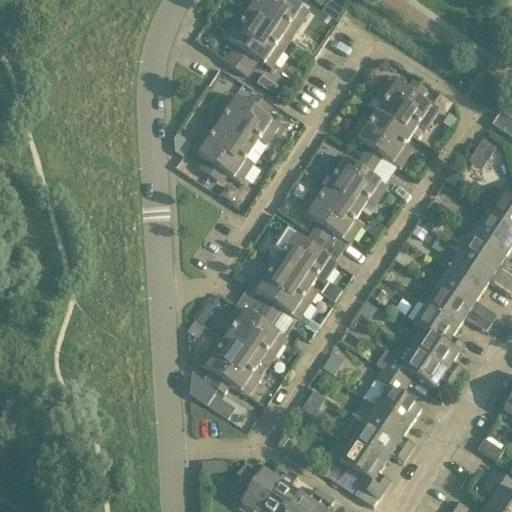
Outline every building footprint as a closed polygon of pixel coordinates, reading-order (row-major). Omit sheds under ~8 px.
[(265,28),(283,0),(248,0),(246,3),(253,7),(247,16),(265,28)] [(283,0),(265,28),(289,44),(308,16),(296,8),(301,0),(283,0)] [(234,21),(221,40),(234,48),(239,52),(233,61),(228,68),(235,72),(265,28),(247,16),(241,25),(234,21)] [(265,28),(235,72),(242,77),(246,70),(252,61),(257,64),(270,73),(289,44),(265,28)] [(277,88),(270,83),(264,91),(272,96),(277,88)] [(376,116),(394,127),(419,89),(412,85),(406,94),(388,83),(375,102),(382,107),(376,116)] [(394,127),(411,139),(417,130),(424,134),(437,115),(420,103),(426,94),(419,89),(394,127)] [(223,121),(217,130),(234,142),(260,104),(253,99),(247,109),(229,97),(216,117),(223,121)] [(260,104),(234,142),(252,154),(258,144),(265,149),(278,130),(260,118),(266,108),(260,104)] [(362,161),(368,165),(394,127),(376,116),(370,125),(363,120),(350,140),(368,151),(362,161)] [(442,124),(449,129),(455,121),(448,116),(442,124)] [(511,124),(500,117),(492,128),(511,141),(511,124)] [(394,127),(368,165),(375,170),(381,160),(399,172),(412,153),(405,148),(411,139),(394,127)] [(234,142),(217,130),(211,140),(204,135),(191,154),(209,166),(202,176),(209,180),(234,142)] [(234,142),(209,180),(216,184),(222,175),(240,187),(252,167),(246,163),(252,154),(234,142)] [(483,143),(475,153),(488,162),(495,151),(483,143)] [(326,192),(343,203),(368,165),(362,161),(355,170),(338,158),(325,178),(332,182),(326,192)] [(375,170),(368,165),(343,203),(361,215),(367,206),(374,210),(387,191),(369,179),(375,170)] [(484,205),(477,215),(485,220),(511,237),(511,184),(506,193),(503,192),(497,187),(494,191),(490,188),(481,202),(484,205)] [(224,188),(218,197),(228,204),(234,195),(224,188)] [(311,237),(318,241),(343,203),(326,192),(320,201),(313,196),(300,216),(318,227),(311,237)] [(343,203),(318,241),(324,246),(331,236),(348,248),(361,229),(354,224),(361,215),(343,203)] [(287,218),(290,213),(289,208),(284,204),(278,213),(287,218)] [(435,211),(446,218),(449,212),(439,205),(435,211)] [(506,260),(511,251),(511,237),(485,220),(473,238),(506,260)] [(422,243),(427,235),(417,229),(412,237),(422,243)] [(275,268),(292,279),(318,241),(311,237),(305,246),(287,235),(274,254),(281,259),(275,268)] [(511,278),(500,270),(506,260),(473,238),(461,255),(511,289),(511,278)] [(440,256),(446,247),(436,240),(430,250),(440,256)] [(324,246),(318,241),(292,279),(310,291),(316,282),(323,286),(336,267),(318,255),(324,246)] [(406,270),(412,262),(401,254),(395,263),(406,270)] [(510,299),(511,295),(511,289),(461,255),(449,273),(482,295),(489,285),(510,299)] [(260,313),(267,317),(292,279),(275,268),(269,277),(262,272),(249,292),(267,304),(260,313)] [(475,305),(482,295),(449,273),(437,291),(491,328),(496,320),(475,305)] [(267,317),(274,322),(280,313),(298,324),(317,296),(310,291),(292,279),(267,317)] [(321,298),(334,306),(341,295),(329,286),(321,298)] [(384,296),(376,291),(371,298),(379,303),(384,296)] [(486,336),(491,328),(437,291),(425,309),(458,331),(464,322),(486,336)] [(201,341),(229,307),(217,298),(190,331),(201,341)] [(365,305),(357,316),(368,322),(375,311),(365,305)] [(452,341),(458,331),(425,309),(412,329),(414,330),(457,358),(464,349),(452,341)] [(224,344),(242,355),(267,317),(260,313),(254,322),(237,311),(224,330),(231,334),(224,344)] [(274,322),(267,317),(242,355),(266,372),(285,343),(267,331),(274,322)] [(403,346),(413,354),(458,383),(464,374),(452,366),(457,358),(414,330),(403,346)] [(346,335),(340,344),(352,352),(358,343),(346,335)] [(210,389),(216,393),(242,355),(224,344),(218,353),(211,348),(198,368),(216,379),(210,389)] [(458,383),(413,354),(403,346),(394,359),(386,354),(375,370),(382,374),(406,390),(412,380),(433,394),(440,384),(452,392),(458,383)] [(242,355),(216,393),(223,398),(229,388),(247,400),(266,372),(242,355)] [(400,399),(406,390),(382,374),(363,402),(376,411),(408,432),(421,413),(400,399)] [(207,410),(216,416),(223,405),(214,399),(207,410)] [(511,418),(511,399),(503,413),(511,418)] [(402,441),(408,432),(376,411),(364,428),(408,458),(414,449),(402,441)] [(355,423),(343,440),(352,446),(352,447),(384,468),(390,459),(402,467),(408,458),(364,428),(364,429),(355,423)] [(339,437),(326,457),(360,479),(354,488),(359,492),(354,499),(373,511),(390,485),(378,477),(384,468),(352,447),(352,446),(343,440),(339,437)] [(502,454),(483,442),(477,452),(495,465),(502,454)] [(263,511),(289,474),(280,468),(272,480),(262,474),(259,479),(244,469),(229,492),(244,502),(240,507),(248,511),(263,511)] [(289,511),(299,498),(290,492),(298,480),(289,474),(263,511),(289,511)] [(511,498),(511,486),(494,474),(482,493),(493,501),(487,510),(489,511),(511,511),(511,499),(511,500),(511,498)] [(315,511),(325,498),(316,492),(308,504),(299,498),(289,511),(315,511)] [(328,511),(334,504),(325,498),(315,511),(328,511)]
